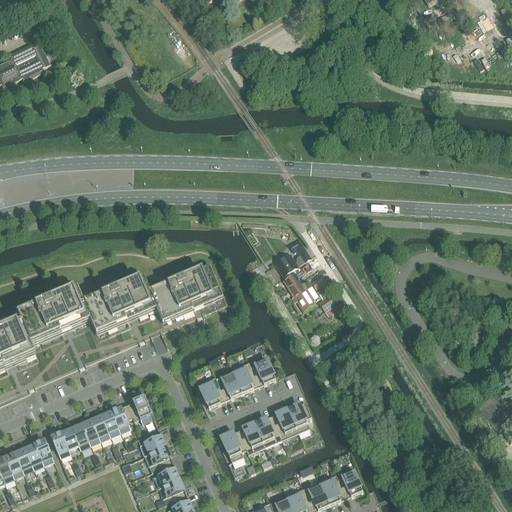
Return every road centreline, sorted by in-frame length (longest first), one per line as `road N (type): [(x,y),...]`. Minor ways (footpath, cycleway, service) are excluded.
road 1 (secondary): [(0,216),(122,197),(511,216)]
road 2 (secondary): [(511,186),(138,162),(0,173)]
road 3 (residential): [(192,435),(161,363),(0,431)]
road 4 (residential): [(131,67),(156,96),(175,95),(211,64),(323,0)]
